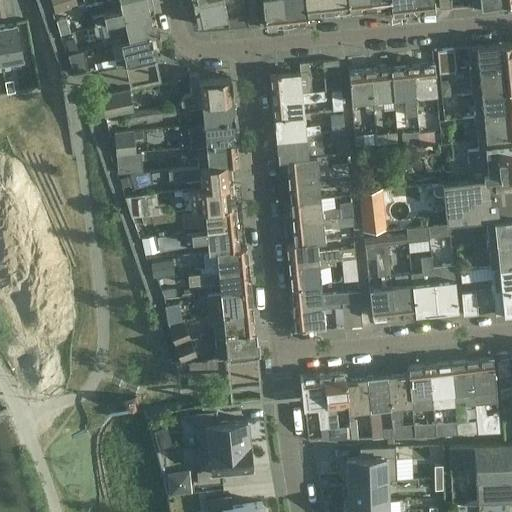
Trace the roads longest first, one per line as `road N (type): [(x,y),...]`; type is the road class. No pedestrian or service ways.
road 1 (residential): [(247,48),(276,336),(285,354)]
road 2 (residential): [(511,23),(247,48)]
road 3 (residential): [(285,354),(511,331)]
road 4 (residential): [(301,511),(281,387),(285,354)]
